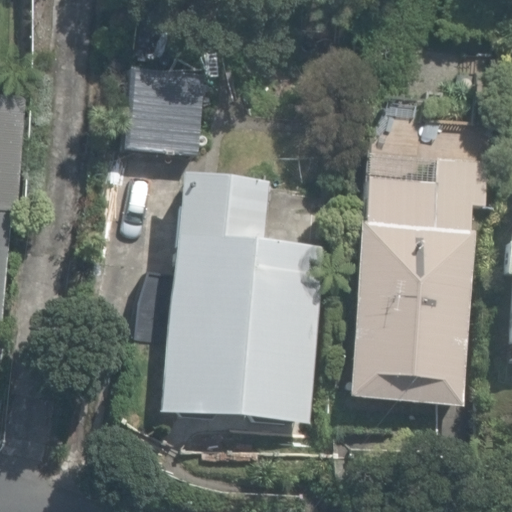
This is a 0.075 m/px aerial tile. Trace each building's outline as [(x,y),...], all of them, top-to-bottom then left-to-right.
[(501,37),(503,0),(454,0),(452,35),(501,37)] [(117,153),(189,159),(196,78),(124,71),(117,153)] [(0,287),(8,213),(21,214),(24,180),(11,179),(12,165),(2,164),(5,110),(0,109),(0,287)] [(340,401),(457,410),(469,242),(475,242),(481,168),(429,165),(427,186),(362,181),(359,225),(353,225),(340,401)] [(155,414),(302,426),(316,250),(256,245),(261,186),(173,179),(155,414)] [(507,362),(511,362),(511,240),(500,240),(496,279),(508,280),(502,349),(508,349),(507,362)]
